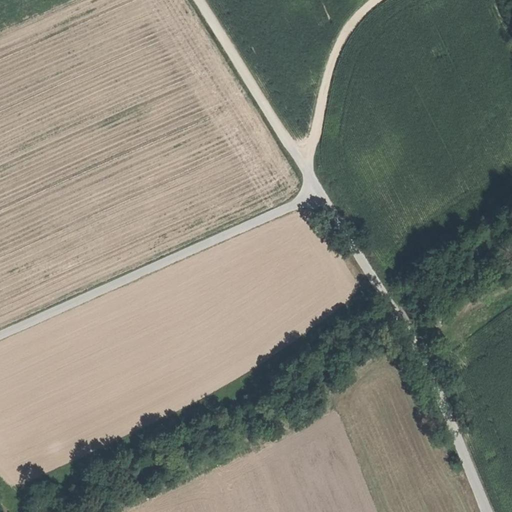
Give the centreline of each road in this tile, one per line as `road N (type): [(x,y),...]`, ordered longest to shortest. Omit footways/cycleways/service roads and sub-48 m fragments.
road 1 (unclassified): [(486,511),(430,370),(320,195),(0,335)]
road 2 (track): [(306,171),(340,42),(376,0)]
